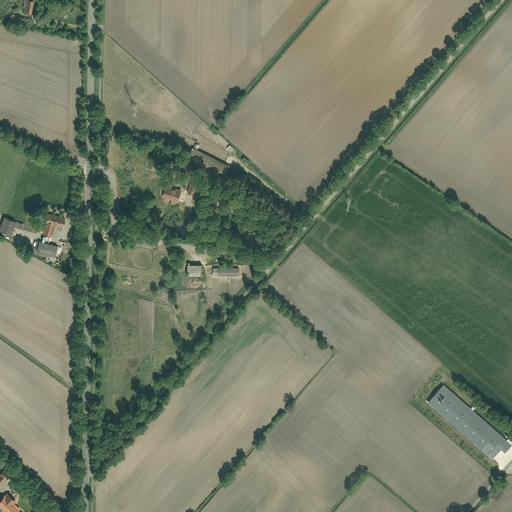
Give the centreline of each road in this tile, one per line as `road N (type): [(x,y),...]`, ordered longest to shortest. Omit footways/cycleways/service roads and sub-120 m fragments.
road 1 (residential): [(275,263),(499,0)]
road 2 (residential): [(85,465),(192,360),(275,263)]
road 3 (tertiary): [(85,465),(88,230)]
road 4 (residential): [(275,263),(88,230)]
road 5 (tertiary): [(89,169),(92,0)]
